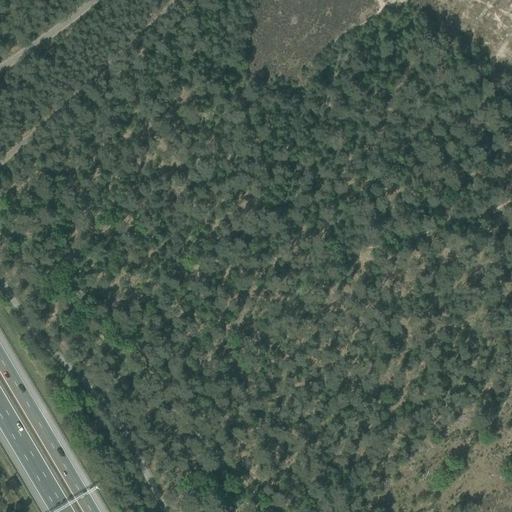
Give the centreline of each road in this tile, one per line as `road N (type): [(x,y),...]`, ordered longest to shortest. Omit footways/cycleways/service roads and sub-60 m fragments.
road 1 (track): [(284,511),(0,217)]
road 2 (unclassified): [(0,163),(179,0)]
road 3 (motorway): [(92,511),(0,356)]
road 4 (motorway): [(0,407),(62,511)]
road 5 (unclassified): [(98,0),(0,70)]
